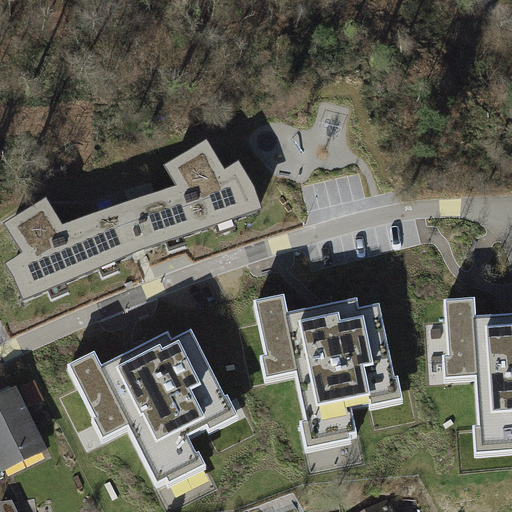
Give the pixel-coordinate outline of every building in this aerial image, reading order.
[(345,102),(332,106),(337,124),(350,121),(345,102)] [(350,211),(385,201),(367,140),(333,150),(350,211)] [(232,218),(258,209),(252,190),(239,168),(225,177),(207,147),(170,169),(185,194),(65,235),(46,205),(10,227),(28,257),(11,267),(18,279),(26,298),(50,288),(48,284),(63,277),(65,282),(101,266),(99,262),(113,256),(115,261),(139,250),(168,240),(166,236),(181,231),(183,235),(217,224),(215,219),(231,214),(232,218)] [(287,312),(283,294),(255,300),(266,355),(261,356),(266,377),(296,371),(306,420),(300,421),(306,448),(349,439),(348,432),(356,431),(350,404),(369,400),(370,407),(403,400),(398,375),(394,376),(379,303),(359,307),(357,297),(318,305),(287,312)] [(472,298),(444,300),(448,355),(441,355),(442,379),(476,377),(480,426),(472,426),(474,453),(511,451),(511,315),(506,316),(474,318),(472,298)] [(93,351),(66,365),(94,417),(91,418),(102,439),(127,426),(157,483),(165,479),(168,485),(205,466),(198,452),(194,454),(188,441),(207,430),(209,433),(237,418),(226,397),(223,399),(188,332),(171,340),(167,332),(132,350),(101,366),(93,351)] [(46,453),(14,388),(0,395),(0,471),(2,474),(46,453)]
